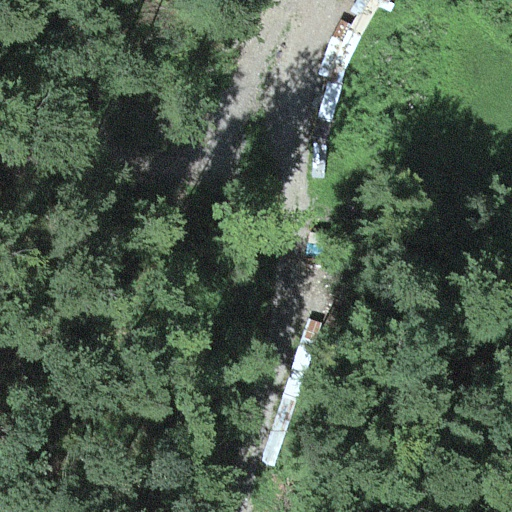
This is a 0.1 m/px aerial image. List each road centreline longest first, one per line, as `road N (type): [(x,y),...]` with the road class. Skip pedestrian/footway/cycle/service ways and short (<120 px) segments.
road 1 (track): [(301,280),(327,0)]
road 2 (track): [(301,280),(291,356),(227,511)]
